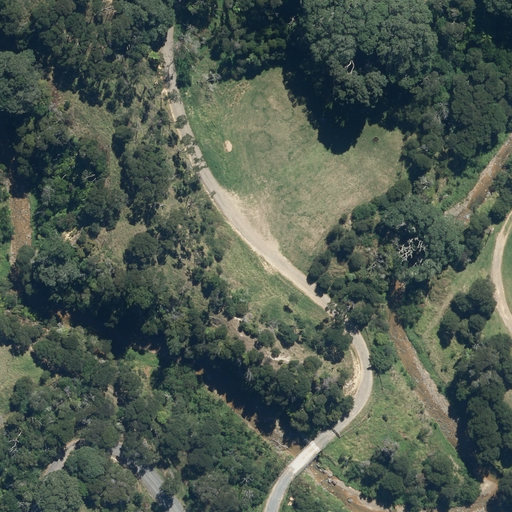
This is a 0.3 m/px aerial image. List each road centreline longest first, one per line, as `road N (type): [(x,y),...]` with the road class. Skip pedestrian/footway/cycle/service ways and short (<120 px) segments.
road 1 (track): [(175,0),(169,33),(181,111),(207,179),(263,247),(351,322),(369,354),(360,400),(290,472),(271,511)]
road 2 (unclassified): [(32,511),(64,446),(90,437),(117,448),(178,511)]
